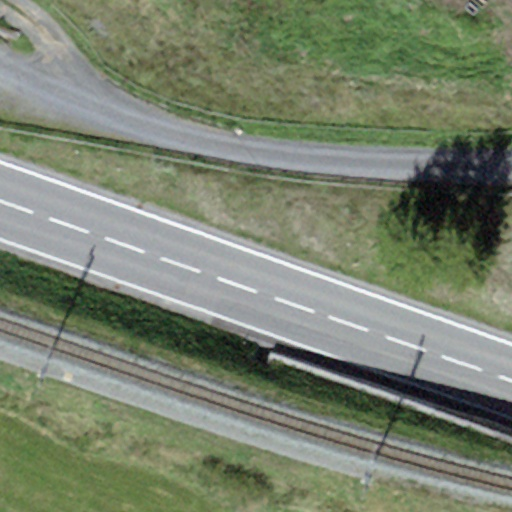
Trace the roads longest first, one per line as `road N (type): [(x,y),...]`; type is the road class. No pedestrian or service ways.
road 1 (primary): [(511,379),(0,200)]
road 2 (track): [(511,167),(301,162),(104,114),(0,60)]
road 3 (track): [(0,12),(37,35),(104,114)]
